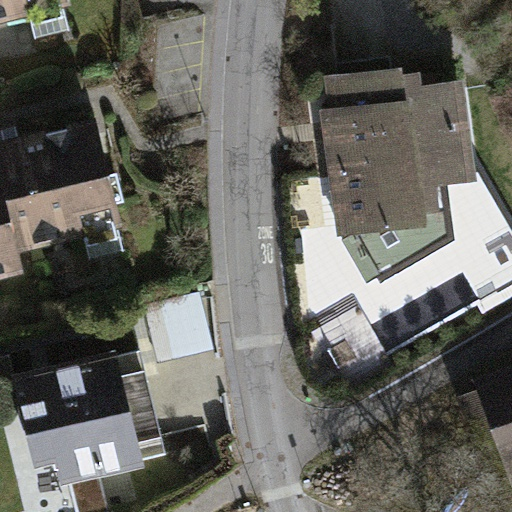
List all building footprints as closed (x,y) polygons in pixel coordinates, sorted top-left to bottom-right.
[(0,0),(0,60),(86,38),(76,0),(0,0)] [(456,69),(319,79),(333,266),(471,255),(456,69)] [(0,148),(0,287),(142,248),(105,119),(0,148)] [(201,300),(150,313),(163,365),(215,351),(201,300)] [(134,342),(8,374),(38,490),(163,459),(134,342)] [(511,375),(468,397),(511,488),(511,375)]
